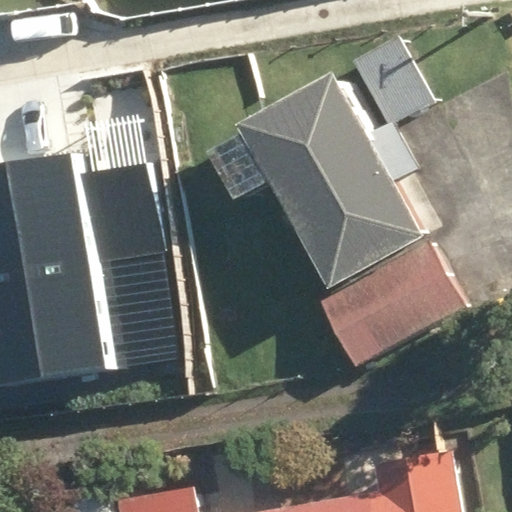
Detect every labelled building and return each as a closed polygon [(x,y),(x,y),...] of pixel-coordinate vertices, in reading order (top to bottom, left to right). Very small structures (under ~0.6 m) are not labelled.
[(365,56),(401,120),(444,95),(408,31),(365,56)] [(325,294),(362,361),(471,299),(434,235),(448,228),(356,66),(265,118),(270,125),(233,147),(259,193),(295,173),(354,278),(325,294)] [(37,169),(69,350),(173,331),(158,249),(167,248),(161,218),(153,219),(141,151),(37,169)] [(225,345),(234,381),(267,374),(258,337),(225,345)] [(383,494),(286,511),(215,511),(210,485),(138,499),(140,511),(472,511),(461,451),(387,464),(392,493),(383,494)]
